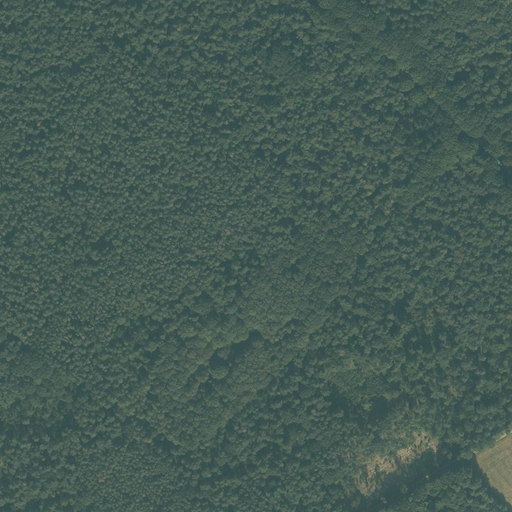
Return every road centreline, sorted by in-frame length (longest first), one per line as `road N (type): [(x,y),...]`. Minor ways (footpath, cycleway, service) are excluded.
road 1 (track): [(51,365),(78,206),(64,190),(37,182),(16,153),(0,98)]
road 2 (track): [(268,169),(58,371)]
road 3 (secondary): [(511,166),(391,48),(328,0)]
road 4 (track): [(511,430),(373,511)]
road 5 (track): [(51,365),(174,462)]
road 6 (track): [(371,241),(464,120)]
road 7 (track): [(92,398),(57,427),(20,483),(0,495)]
